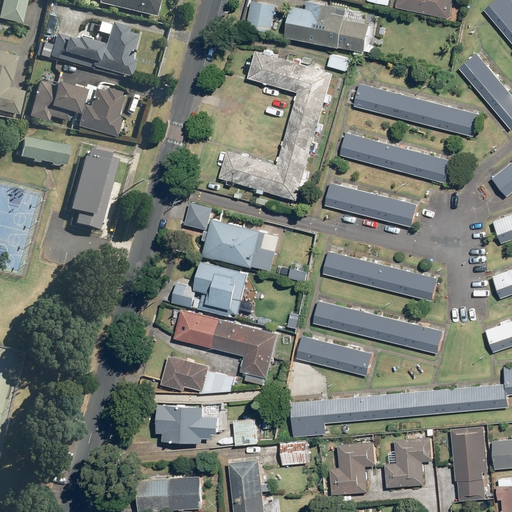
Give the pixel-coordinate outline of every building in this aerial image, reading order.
[(0,0),(0,17),(19,22),(24,0),(0,0)] [(96,0),(96,1),(154,14),(157,0),(96,0)] [(279,4),(258,0),(251,0),(246,27),(273,32),(279,4)] [(310,0),(309,7),(294,5),(288,36),(367,52),(373,22),(347,17),(348,14),(336,11),(337,5),(312,0),(310,0)] [(400,0),(399,6),(452,18),(455,0),(400,0)] [(511,39),(511,0),(497,0),(487,9),(511,39)] [(127,33),(128,27),(110,22),(103,48),(101,48),(103,44),(77,37),(76,40),(55,34),(48,57),(92,69),(93,67),(129,77),(134,60),(129,59),(136,35),(127,33)] [(334,72),(257,49),(249,77),(298,91),(277,163),(228,149),(220,176),(297,199),(334,72)] [(7,86),(14,54),(0,51),(0,109),(17,114),(23,90),(7,86)] [(348,58),(329,53),(326,64),(345,70),(348,58)] [(511,127),(511,91),(479,53),(462,68),(511,127)] [(55,84),(38,79),(27,115),(47,121),(52,105),(79,112),(86,88),(56,79),(55,84)] [(352,105),(476,136),(481,112),(358,82),(352,105)] [(89,105),(83,103),(76,125),(115,136),(120,118),(116,117),(122,95),(119,94),(121,90),(105,86),(104,90),(94,87),(89,105)] [(444,182),(450,160),(344,131),(338,153),(444,182)] [(22,137),(17,158),(61,167),(65,147),(22,137)] [(98,230),(120,149),(89,141),(66,222),(96,230),(98,230)] [(511,163),(493,178),(506,194),(511,189),(511,163)] [(411,225),(416,203),(329,182),(323,204),(411,225)] [(503,244),(511,240),(511,214),(494,220),(503,244)] [(264,229),(213,217),(204,254),(254,267),(259,248),(263,249),(267,233),(263,232),(264,229)] [(308,237),(288,233),(282,257),(303,261),(308,237)] [(431,299),(436,277),(327,250),(321,272),(431,299)] [(249,271),(204,259),(196,289),(203,290),(198,307),(231,316),(232,312),(238,314),(249,271)] [(504,298),(511,295),(511,269),(495,275),(504,298)] [(197,286),(176,280),(170,300),(192,306),(197,286)] [(433,351),(439,329),(318,299),(312,321),(433,351)] [(279,333),(183,307),(175,336),(245,355),(241,370),(268,377),(279,333)] [(497,353),(511,347),(511,321),(488,329),(497,353)] [(366,374),(371,352),(301,334),(296,357),(366,374)] [(210,364),(170,354),(162,384),(185,390),(187,385),(203,389),(210,364)] [(327,422),(511,407),(510,394),(511,394),(511,364),(505,366),(506,383),(289,400),(292,435),(328,432),(327,422)] [(205,405),(161,403),(159,431),(165,432),(164,440),(203,442),(205,405)] [(255,417),(233,419),(235,443),(257,442),(255,417)] [(454,429),(458,480),(460,480),(462,500),(489,498),(486,471),(491,471),(487,426),(454,429)] [(511,427),(494,430),(497,469),(511,467),(511,427)] [(388,463),(390,487),(427,484),(426,461),(435,460),(433,437),(398,439),(399,462),(388,463)] [(309,440),(283,443),(285,465),(311,462),(309,440)] [(333,469),(335,494),(371,491),(369,466),(379,465),(377,440),(340,443),(343,468),(333,469)] [(268,511),(263,457),(231,461),(236,511),(268,511)] [(203,474),(138,479),(140,511),(205,507),(203,474)] [(504,499),(505,511),(511,511),(511,483),(499,485),(500,499),(504,499)]
